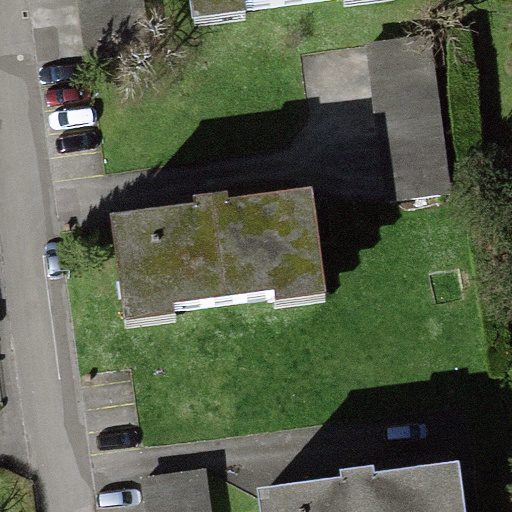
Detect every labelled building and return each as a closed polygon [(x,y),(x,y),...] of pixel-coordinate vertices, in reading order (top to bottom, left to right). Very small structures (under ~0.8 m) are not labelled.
[(145,0),(84,0),(91,64),(151,58),(145,0)] [(396,0),(206,0),(214,49),(399,23),(396,0)] [(323,222),(118,243),(128,341),(333,320),(323,222)] [(212,511),(207,477),(148,484),(152,511),(212,511)] [(465,511),(462,485),(267,510),(267,511),(465,511)]
